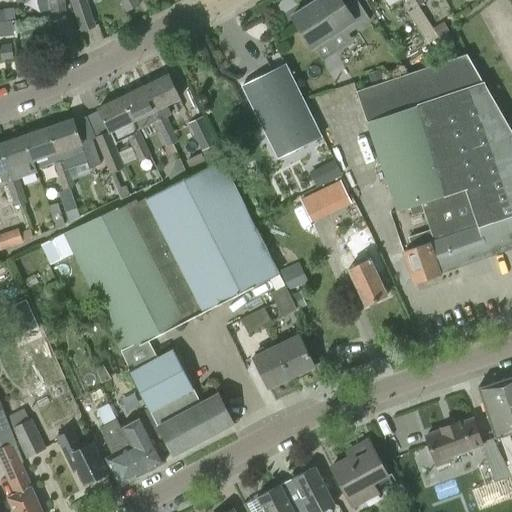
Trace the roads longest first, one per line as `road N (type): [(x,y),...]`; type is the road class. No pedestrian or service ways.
road 1 (residential): [(111,511),(324,406),(511,347)]
road 2 (residential): [(221,4),(0,105)]
